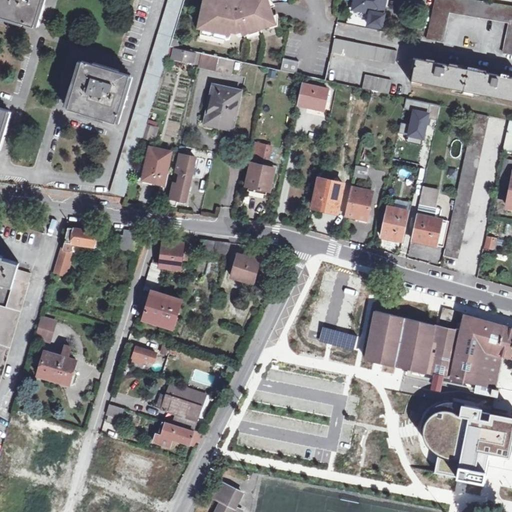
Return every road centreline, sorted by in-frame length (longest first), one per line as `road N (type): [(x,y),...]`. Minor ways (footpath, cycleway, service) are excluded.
road 1 (residential): [(306,242),(178,511)]
road 2 (residential): [(306,242),(511,301)]
road 3 (residential): [(153,225),(93,429)]
road 4 (residential): [(42,248),(2,401)]
road 5 (residential): [(153,225),(229,227),(306,242)]
road 6 (residential): [(418,47),(320,26),(312,0)]
